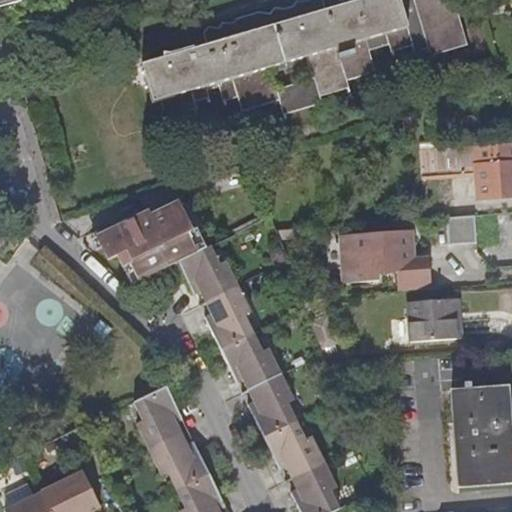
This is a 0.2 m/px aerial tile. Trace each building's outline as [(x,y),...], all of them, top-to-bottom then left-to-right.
[(0,0),(0,8),(22,2),(20,0),(0,0)] [(468,45),(454,0),(352,0),(353,2),(327,10),(324,0),(309,0),(308,3),(297,1),(293,7),(285,9),(275,7),(271,13),(261,11),(238,18),(235,24),(224,22),(220,29),(210,27),(204,34),(208,45),(196,49),(195,46),(172,53),(165,54),(166,58),(144,65),(155,103),(163,100),(168,119),(199,110),(197,103),(210,98),(208,91),(220,87),(225,102),(239,99),(243,112),(280,102),(284,116),(323,104),(321,97),(349,89),(347,81),(376,73),(370,52),(390,46),(392,52),(412,46),(414,54),(429,49),(431,56),(468,45)] [(511,196),(511,145),(479,148),(483,198),(499,197),(499,198),(511,196)] [(477,174),(475,147),(435,151),(420,152),(422,178),(477,174)] [(120,257),(130,288),(161,272),(177,265),(205,251),(202,242),(197,229),(181,185),(164,191),(145,196),(152,214),(139,219),(138,217),(136,215),(133,215),(100,230),(101,235),(105,247),(110,259),(120,257)] [(477,243),(475,216),(447,219),(449,245),(477,243)] [(204,227),(197,229),(202,242),(208,239),(204,227)] [(398,292),(429,290),(427,259),(413,259),(406,259),(406,251),(412,250),(412,233),(340,238),(342,272),(349,272),(350,283),(377,281),(377,270),(379,270),(382,272),(387,272),(390,269),(397,268),(398,292)] [(99,249),(105,247),(101,235),(95,238),(99,249)] [(286,261),(278,247),(269,251),(276,266),(286,261)] [(205,251),(177,265),(192,297),(198,295),(203,305),(237,288),(224,262),(218,265),(210,249),(205,251)] [(250,315),(237,288),(203,305),(209,316),(204,319),(220,352),(254,336),(245,318),(250,315)] [(466,315),(466,300),(410,304),(412,344),(463,341),(461,315),(466,315)] [(263,354),(254,336),(220,352),(236,384),(242,382),(248,393),(281,377),(268,352),(263,354)] [(295,404),(281,377),(248,393),(253,404),(248,407),(264,439),(297,423),(289,406),(295,404)] [(180,420),(165,387),(133,403),(141,421),(135,424),(147,451),(179,435),(174,423),(180,420)] [(511,484),(511,458),(507,390),(451,394),(458,488),(511,484)] [(306,440),(297,423),(264,439),(280,472),(285,469),(291,480),(324,463),(311,437),(306,440)] [(184,445),(179,435),(147,451),(160,477),(167,473),(176,491),(208,475),(192,442),(184,445)] [(291,495),(299,511),(336,511),(341,510),(332,491),(337,488),(324,463),(291,480),(297,492),(291,495)] [(82,473),(41,493),(41,494),(49,511),(94,511),(101,509),(82,473)] [(178,511),(177,511),(217,511),(223,507),(208,475),(176,491),(184,508),(178,511)] [(49,511),(41,494),(5,511),(49,511)]
